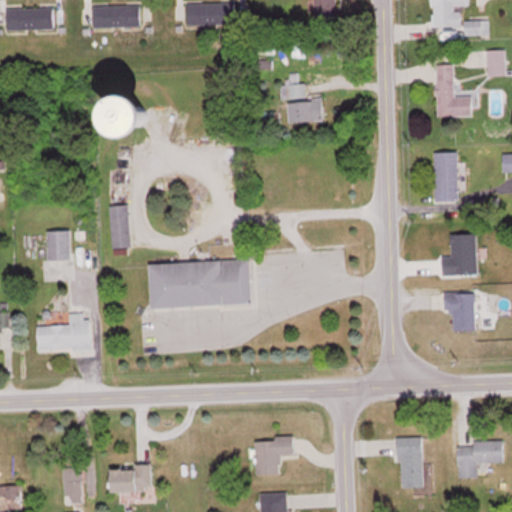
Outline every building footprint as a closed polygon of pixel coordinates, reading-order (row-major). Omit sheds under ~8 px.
[(315,0),(316,19),(336,19),(336,0),(315,0)] [(470,4),(470,0),(432,0),(433,26),(462,26),(461,4),(470,4)] [(236,2),(190,2),(190,23),(236,23),(236,2)] [(95,4),(95,28),(142,28),(142,4),(95,4)] [(55,29),(55,6),(9,6),(9,29),(55,29)] [(489,33),(489,19),(467,19),(467,33),(489,33)] [(456,63),(437,63),(437,115),(475,115),(475,94),(456,94),(456,63)] [(305,81),(287,83),(288,97),(306,95),(305,81)] [(324,120),(324,99),(290,99),(290,120),(324,120)] [(160,100),(133,100),(133,139),(160,139),(160,100)] [(460,150),(436,150),(437,200),(460,200),(460,150)] [(131,246),(130,214),(114,214),(115,246),(131,246)] [(72,259),(72,229),(50,229),(50,259),(72,259)] [(251,259),(152,263),(154,307),(253,303),(251,259)] [(455,312),(455,329),(478,329),(478,292),(448,292),(448,312),(455,312)] [(0,310),(0,344),(1,345),(1,327),(11,327),(11,311),(0,310)] [(39,325),(40,348),(75,346),(75,351),(94,350),(92,318),(86,318),(85,311),(71,312),(71,323),(39,325)] [(424,435),(401,435),(401,485),(425,485),(424,435)] [(283,472),(282,454),(296,453),(296,437),(258,437),(259,473),(283,472)] [(505,461),(505,438),(474,439),(474,443),(459,443),(460,476),(480,476),(479,461),(505,461)] [(83,500),(83,465),(66,465),(66,500),(83,500)] [(114,490),(154,490),(153,465),(114,465),(114,490)] [(23,486),(0,486),(0,508),(23,508),(23,486)] [(263,491),(263,511),(288,511),(288,491),(263,491)]
